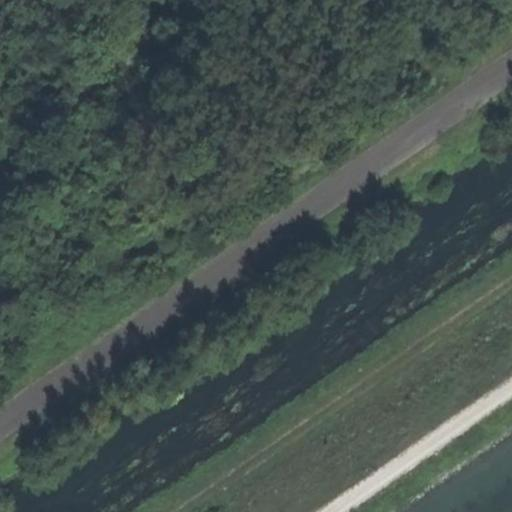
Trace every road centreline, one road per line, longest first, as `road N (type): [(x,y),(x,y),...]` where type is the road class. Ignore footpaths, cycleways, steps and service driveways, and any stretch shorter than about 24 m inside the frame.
road 1 (track): [(181,511),(511,278)]
road 2 (track): [(511,389),(336,511)]
